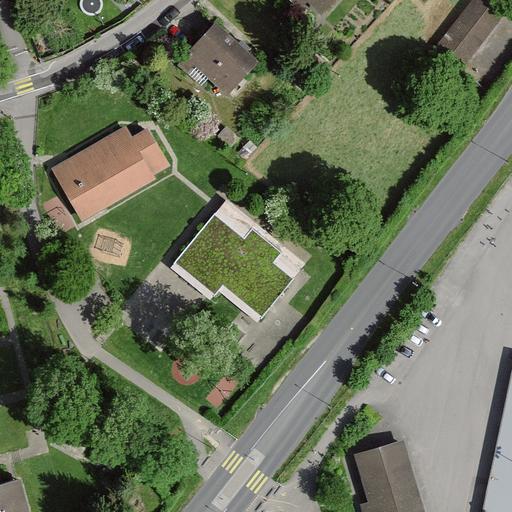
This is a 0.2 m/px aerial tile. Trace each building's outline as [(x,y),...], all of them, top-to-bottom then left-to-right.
[(341,0),(292,0),(305,11),(311,5),(325,18),(341,0)] [(477,0),(430,58),(458,81),(511,16),(492,0),(477,0)] [(261,65),(215,26),(179,69),(204,91),(212,81),(233,99),(261,65)] [(53,172),(85,225),(158,181),(156,177),(172,168),(151,131),(134,141),(127,128),(53,172)] [(217,305),(224,296),(262,326),(308,268),(227,205),(174,271),(217,305)] [(511,511),(511,387),(485,511),(511,511)] [(428,511),(407,439),(355,455),(369,503),(361,506),(363,511),(428,511)] [(0,511),(45,511),(38,481),(6,489),(0,466),(0,511)]
